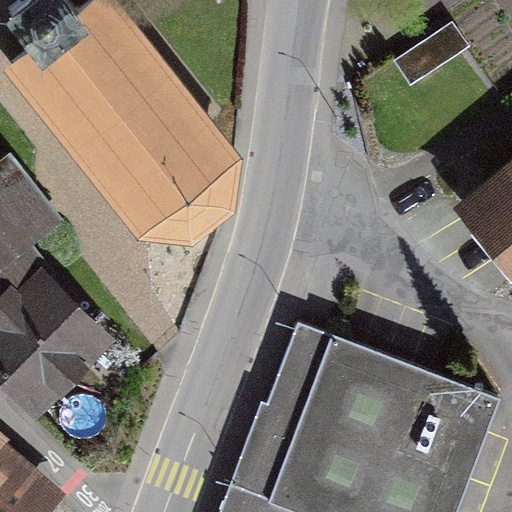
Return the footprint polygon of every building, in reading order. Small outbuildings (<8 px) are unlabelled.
[(234,157),(109,0),(89,0),(80,7),(74,0),(16,0),(8,7),(35,42),(12,59),(146,228),(191,232),(228,203),(234,157)] [(495,280),(511,265),(511,153),(439,212),(495,280)] [(8,157),(0,163),(0,207),(27,241),(56,218),(8,157)] [(0,371),(33,403),(100,336),(41,276),(50,266),(25,242),(27,241),(0,207),(0,371)] [(451,511),(491,391),(293,320),(224,511),(451,511)] [(0,511),(21,511),(42,487),(0,450),(0,511)]
